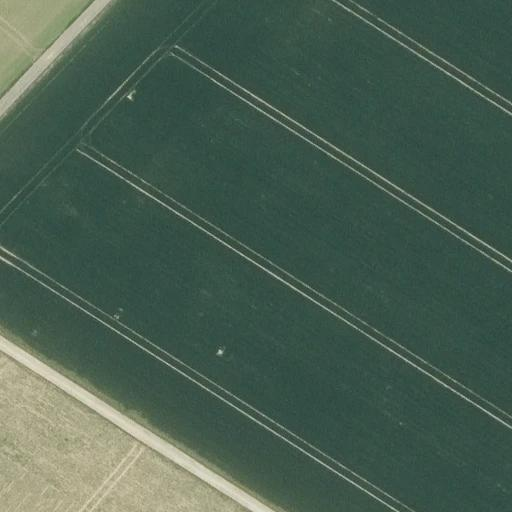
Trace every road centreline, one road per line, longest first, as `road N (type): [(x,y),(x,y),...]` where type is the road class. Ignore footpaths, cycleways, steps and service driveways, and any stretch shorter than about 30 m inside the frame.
road 1 (track): [(262,511),(0,344)]
road 2 (track): [(0,112),(106,0)]
